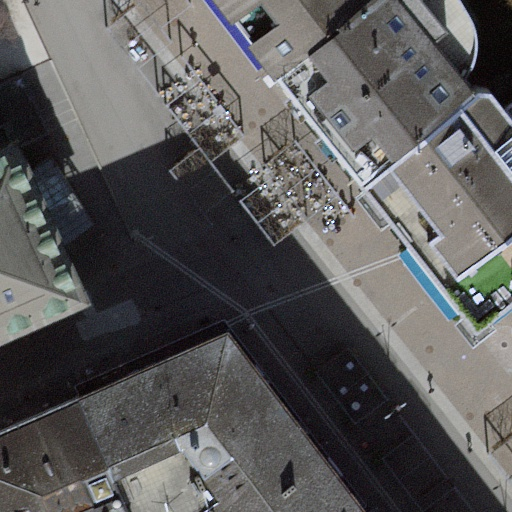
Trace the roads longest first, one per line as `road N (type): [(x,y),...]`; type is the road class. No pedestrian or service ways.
road 1 (residential): [(252,274),(324,293),(403,369),(511,511)]
road 2 (residential): [(52,0),(139,191),(252,274)]
road 3 (residential): [(252,274),(0,384)]
